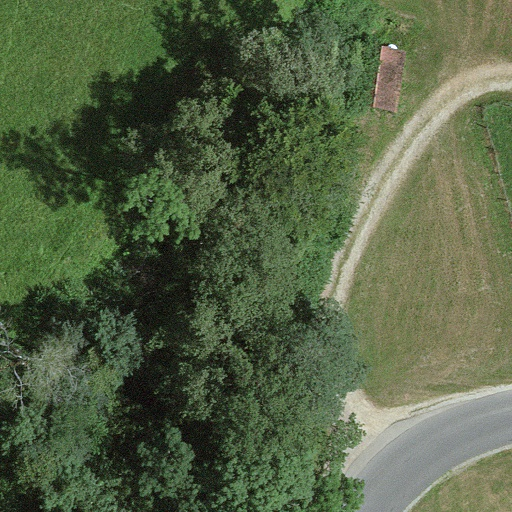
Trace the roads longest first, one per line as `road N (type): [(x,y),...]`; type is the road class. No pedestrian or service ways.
road 1 (track): [(511,74),(460,85),(426,113),(388,163),(340,268),(330,360),(344,391),(411,462)]
road 2 (unclassified): [(511,417),(441,442),(411,462),(370,511)]
